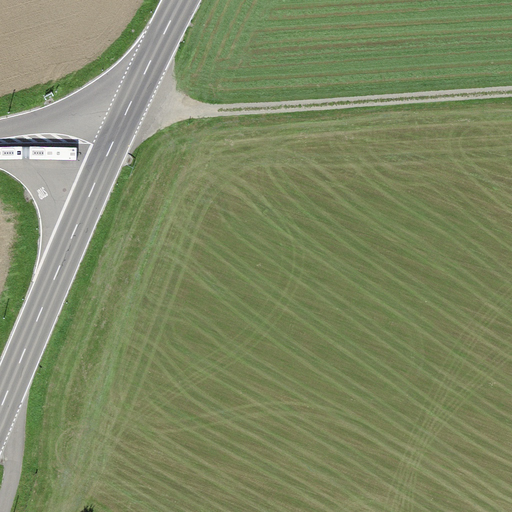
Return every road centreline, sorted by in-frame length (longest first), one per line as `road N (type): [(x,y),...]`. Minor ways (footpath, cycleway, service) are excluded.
road 1 (track): [(131,102),(188,111),(511,93)]
road 2 (secondary): [(0,412),(110,149)]
road 3 (secondary): [(110,149),(183,0)]
